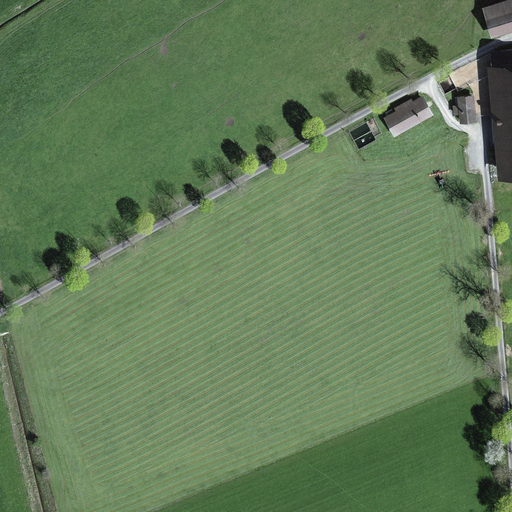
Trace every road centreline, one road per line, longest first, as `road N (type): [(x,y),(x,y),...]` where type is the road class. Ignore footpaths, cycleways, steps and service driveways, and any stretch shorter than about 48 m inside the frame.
road 1 (track): [(0,309),(511,41)]
road 2 (track): [(428,81),(456,127),(482,131),(511,503)]
